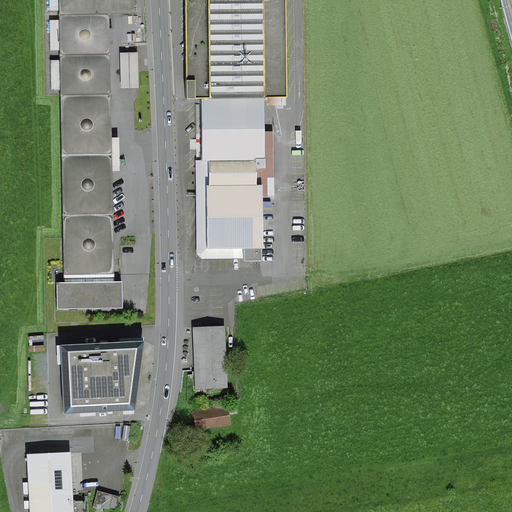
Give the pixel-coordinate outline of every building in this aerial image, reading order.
[(133,0),(49,0),(50,10),(60,10),(60,20),(50,21),(50,50),(60,50),(61,61),(51,61),(51,90),(61,90),(61,95),(64,238),(65,282),(57,283),(57,309),(123,307),(123,281),(114,281),(108,14),(133,13),(133,0)] [(186,0),(188,98),(201,98),(265,97),(287,97),(285,0),(186,0)] [(137,53),(120,53),(121,89),(137,88),(138,88),(137,53)] [(202,161),(195,161),(196,254),(202,259),(243,259),(243,262),(263,262),(262,198),(275,198),(274,131),(266,131),(265,97),(201,98),(202,161)] [(224,327),(192,329),(195,389),(226,387),(224,327)] [(60,344),(63,413),(141,410),(138,340),(60,344)] [(227,406),(194,411),(197,430),(230,424),(227,406)] [(29,511),(85,511),(85,501),(73,502),(70,452),(27,455),(29,511)] [(97,490),(92,508),(100,510),(101,507),(109,510),(109,508),(116,510),(120,497),(97,490)]
